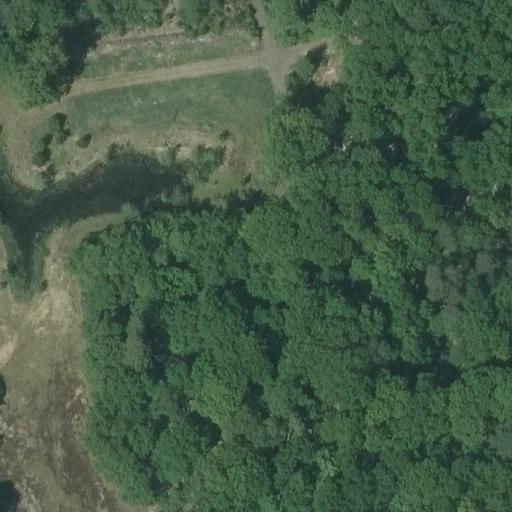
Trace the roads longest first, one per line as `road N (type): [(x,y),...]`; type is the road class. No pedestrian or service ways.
road 1 (track): [(511,17),(80,85),(57,65),(46,0)]
road 2 (track): [(344,511),(335,465),(340,432),(309,258),(285,200),(274,57),(255,0)]
